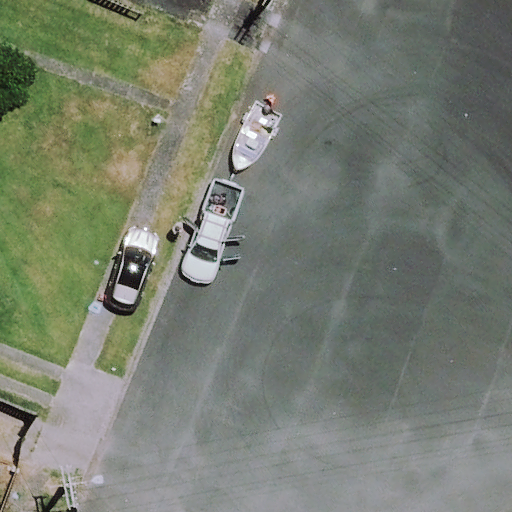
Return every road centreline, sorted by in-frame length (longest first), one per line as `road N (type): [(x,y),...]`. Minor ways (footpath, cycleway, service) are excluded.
road 1 (residential): [(429,75),(331,303)]
road 2 (residential): [(331,303),(243,511)]
road 3 (residential): [(331,303),(511,374)]
